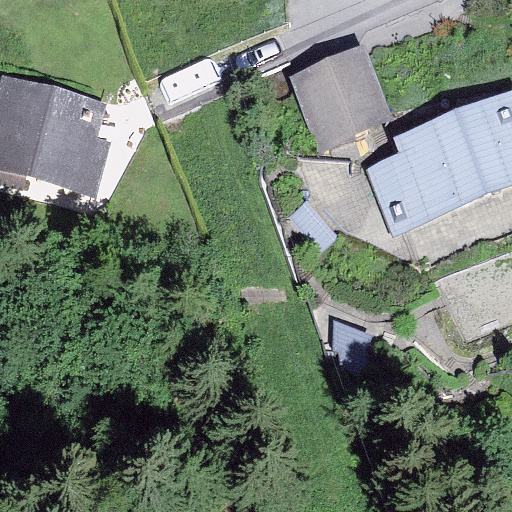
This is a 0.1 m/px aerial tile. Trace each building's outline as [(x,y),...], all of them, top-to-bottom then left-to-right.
[(352,158),(360,152),(371,152),(365,128),(374,125),(354,70),(302,88),(322,144),(344,136),(352,158)] [(0,171),(99,196),(108,158),(89,153),(97,121),(16,100),(0,163),(0,171)] [(511,120),(457,143),(454,135),(418,150),(424,166),(387,181),(407,229),(511,185),(511,120)] [(305,211),(293,221),(319,251),(331,241),(305,211)] [(366,342),(341,331),(343,357),(340,369),(358,378),(365,364),(358,360),(366,342)]
